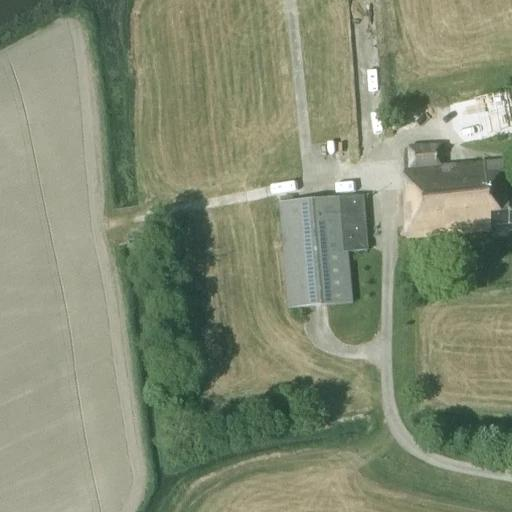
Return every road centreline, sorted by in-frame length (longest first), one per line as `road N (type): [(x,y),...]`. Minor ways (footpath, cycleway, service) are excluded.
road 1 (track): [(384,177),(132,219)]
road 2 (track): [(309,184),(288,0)]
road 3 (unclassified): [(511,477),(430,458),(408,445),(392,421)]
